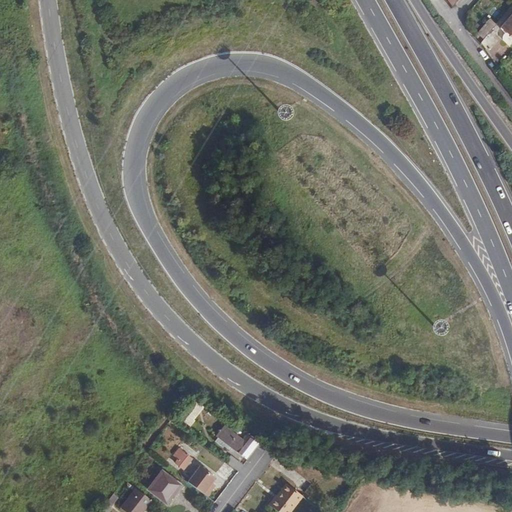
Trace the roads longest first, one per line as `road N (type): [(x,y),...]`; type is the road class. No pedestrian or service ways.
road 1 (primary): [(511,437),(377,414),(263,361),(180,280),(137,206),(131,172),(147,112),(172,85),(221,63),(289,71),(388,147),(437,204),(478,265),(511,340)]
road 2 (primary): [(48,0),(67,111),(97,206),(142,287),(193,345),(264,395),(324,421),(511,455)]
road 3 (primary): [(365,0),(464,181),(511,292)]
road 4 (primary): [(511,225),(393,0)]
road 5 (primary): [(511,141),(413,0)]
